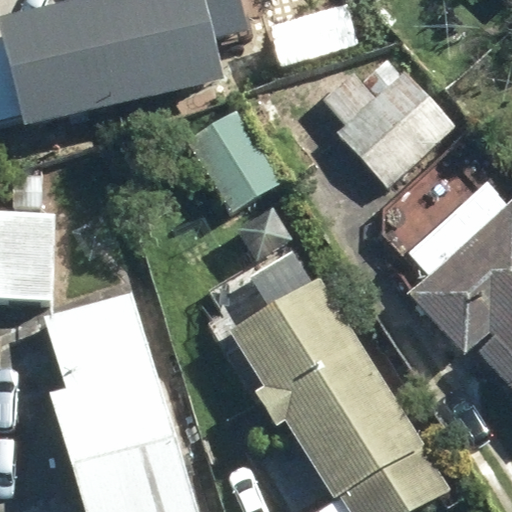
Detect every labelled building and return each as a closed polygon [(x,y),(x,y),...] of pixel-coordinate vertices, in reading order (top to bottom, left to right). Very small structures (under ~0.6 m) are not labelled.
[(216,0),(124,0),(17,27),(44,132),(238,84),(216,0)] [(412,73),(342,139),(395,196),(466,130),(412,73)] [(244,114),(195,145),(241,217),(290,186),(244,114)] [(66,210),(8,211),(9,306),(68,305),(66,210)] [(511,218),(422,301),(480,364),(485,359),(511,387),(511,218)] [(437,511),(465,495),(330,281),(241,336),(344,499),(323,511),(437,511)] [(208,511),(139,295),(53,323),(75,394),(59,399),(95,511),(208,511)]
